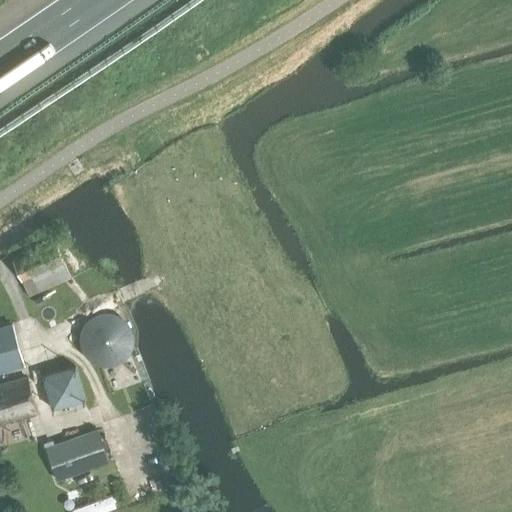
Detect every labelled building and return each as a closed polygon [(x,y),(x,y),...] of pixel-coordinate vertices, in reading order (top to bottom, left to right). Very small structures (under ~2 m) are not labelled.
[(14,262),(15,263),(29,295),(71,276),(56,243),(14,262)] [(131,342),(132,338),(130,330),(126,322),(119,317),(111,314),(103,314),(95,317),(88,322),(84,330),(82,338),(84,347),(89,355),(97,361),(106,363),(115,362),(123,357),(129,350),(130,346),(131,342)] [(13,324),(11,324),(0,327),(0,370),(24,364),(13,324)] [(79,365),(43,374),(51,408),(88,399),(79,365)] [(0,423),(38,412),(27,377),(0,384),(0,423)] [(97,427),(47,445),(58,479),(110,462),(97,427)] [(115,498),(75,511),(113,511),(119,510),(115,498)]
